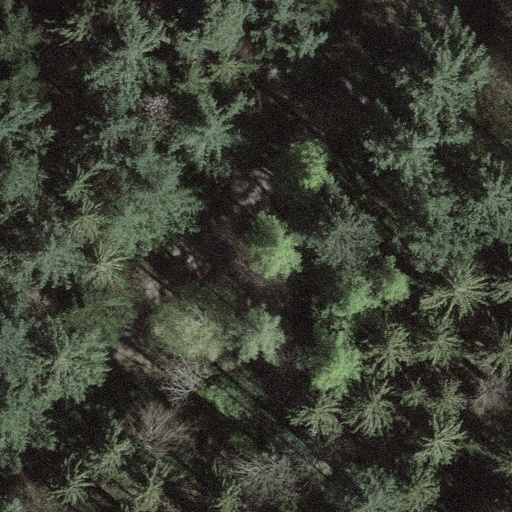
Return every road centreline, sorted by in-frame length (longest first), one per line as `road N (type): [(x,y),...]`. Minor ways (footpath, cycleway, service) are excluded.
road 1 (track): [(131,335),(445,0)]
road 2 (track): [(0,449),(131,335)]
